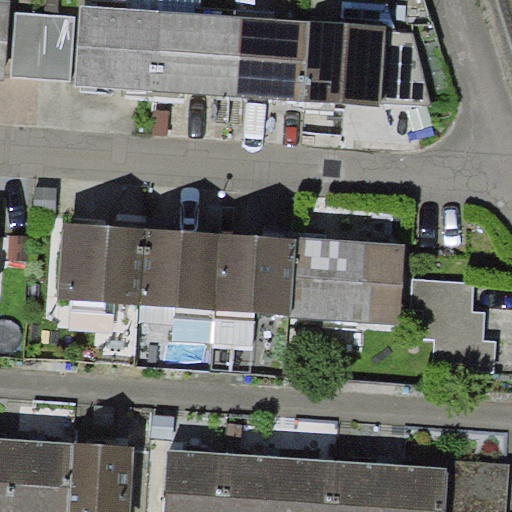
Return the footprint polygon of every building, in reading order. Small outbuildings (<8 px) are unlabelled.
[(8,0),(0,0),(0,75),(4,76),(8,0)] [(342,23),(313,21),(308,98),(433,106),(408,33),(397,33),(387,4),(343,1),(342,23)] [(158,11),(83,7),(78,84),(153,88),(158,11)] [(237,16),(158,11),(153,88),(232,93),(237,16)] [(313,21),(237,16),(232,93),(308,98),(313,21)] [(139,225),(65,221),(60,298),(134,302),(139,225)] [(214,230),(139,225),(134,302),(209,307),(214,230)] [(291,235),(214,230),(209,307),(286,312),(291,235)] [(402,242),(291,235),(286,312),(397,319),(402,242)] [(0,440),(0,511),(11,511),(17,441),(0,440)] [(17,441),(11,511),(68,511),(73,445),(17,441)] [(73,445),(68,511),(125,511),(130,449),(73,445)] [(217,511),(221,457),(166,454),(161,511),(217,511)] [(221,457),(217,511),(273,511),(277,461),(221,457)] [(277,461),(273,511),(329,511),(333,465),(277,461)] [(333,465),(329,511),(386,511),(389,469),(333,465)] [(389,469),(386,511),(442,511),(445,473),(389,469)]
